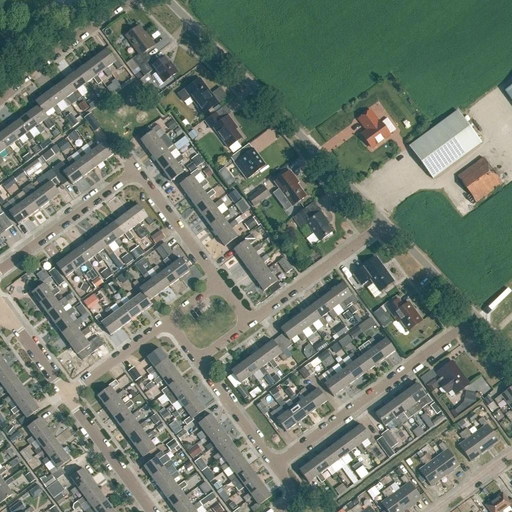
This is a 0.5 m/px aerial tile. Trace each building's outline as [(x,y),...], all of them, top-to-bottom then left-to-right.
[(133,60),(139,68),(150,59),(146,53),(156,46),(149,36),(148,38),(140,27),(126,37),(139,55),(133,60)] [(108,68),(114,63),(119,70),(123,67),(118,60),(116,61),(107,49),(97,57),(106,69),(108,68)] [(150,59),(139,68),(145,76),(154,69),(157,72),(152,76),(159,87),(164,83),(178,73),(173,65),(172,66),(165,56),(154,64),(150,59)] [(98,75),(104,71),(109,78),(113,75),(108,68),(106,69),(97,57),(87,64),(96,77),(98,75)] [(88,83),(94,78),(99,85),(103,82),(98,75),(96,77),(87,64),(76,72),(85,84),(87,83),(88,83)] [(77,90),(83,86),(88,93),(92,90),(88,83),(87,83),(85,84),(76,72),(66,79),(75,92),(77,90)] [(139,81),(143,78),(139,72),(134,75),(139,81)] [(67,98),(73,93),(78,100),(82,97),(77,90),(75,92),(66,79),(56,87),(65,99),(67,98)] [(203,114),(219,103),(212,95),(211,95),(199,79),(185,89),(191,97),(203,114)] [(57,105),(63,101),(68,108),(72,105),(67,98),(65,99),(56,87),(46,94),(55,107),(57,105)] [(191,97),(185,89),(179,94),(184,102),(191,97)] [(45,114),(53,108),(58,115),(62,112),(57,105),(55,107),(46,94),(35,102),(38,106),(39,106),(45,114)] [(85,101),(79,105),(83,112),(89,108),(85,101)] [(39,106),(38,106),(28,113),(37,126),(40,123),(41,124),(44,121),(50,130),(56,125),(49,117),(48,118),(45,114),(39,106)] [(379,121),(371,111),(359,119),(368,131),(362,135),(365,138),(365,140),(368,144),(370,144),(372,148),(390,133),(380,120),(379,121)] [(432,179),(481,144),(457,111),(408,147),(432,179)] [(28,113),(18,121),(27,133),(29,132),(35,128),(40,134),(44,131),(40,124),(41,124),(40,123),(37,126),(28,113)] [(73,127),(78,123),(71,113),(66,117),(73,127)] [(228,149),(242,139),(234,127),(235,126),(228,116),(222,121),(216,113),(205,121),(211,129),(213,128),(228,149)] [(84,119),(94,132),(100,127),(91,114),(84,119)] [(185,129),(186,131),(188,131),(190,130),(191,128),(189,126),(185,120),(181,123),(185,129)] [(19,140),(25,135),(30,142),(34,139),(29,132),(27,133),(18,121),(8,128),(17,141),(19,139),(19,140)] [(173,129),(176,126),(172,121),(168,124),(173,129)] [(152,133),(141,141),(148,152),(161,143),(159,141),(154,134),(161,129),(158,125),(151,131),(152,133)] [(9,147),(15,143),(20,149),(24,146),(19,140),(19,139),(17,141),(8,128),(0,134),(0,139),(7,148),(9,147)] [(55,138),(60,134),(57,129),(52,133),(55,138)] [(192,141),(198,136),(194,130),(187,135),(192,141)] [(72,141),(78,136),(75,131),(68,136),(72,141)] [(161,143),(148,152),(156,162),(168,153),(167,151),(174,146),(166,136),(159,141),(161,143)] [(183,146),(189,142),(185,137),(179,141),(183,146)] [(0,153),(5,150),(10,157),(14,154),(9,147),(7,148),(0,139),(0,153)] [(50,139),(40,146),(43,150),(53,143),(50,139)] [(65,140),(57,146),(63,154),(71,148),(65,140)] [(92,142),(88,145),(92,151),(93,151),(95,150),(104,162),(114,155),(105,142),(97,148),(92,142)] [(50,150),(55,155),(60,151),(56,145),(50,150)] [(81,149),(77,152),(82,159),(84,158),(93,170),(104,162),(95,150),(93,151),(92,151),(88,145),(81,149)] [(243,150),(231,158),(239,168),(247,180),(253,175),(266,166),(253,149),(252,150),(249,145),(243,150)] [(168,153),(156,162),(163,172),(176,163),(174,161),(169,155),(176,150),(174,146),(167,151),(168,153)] [(46,162),(52,157),(55,155),(50,150),(48,152),(41,157),(46,162)] [(26,163),(32,159),(28,153),(22,158),(26,163)] [(176,163),(163,172),(171,183),(183,174),(177,165),(184,160),(181,156),(174,161),(176,163)] [(82,159),(76,163),(71,157),(67,160),(72,166),(74,165),(83,177),(93,170),(84,158),(82,159)] [(198,158),(186,167),(190,172),(202,164),(198,158)] [(476,203),(502,184),(483,158),(457,177),(476,203)] [(37,160),(23,170),(26,174),(40,163),(37,160)] [(72,166),(68,169),(63,162),(52,170),(57,177),(63,185),(69,180),(73,185),(83,177),(74,165),(72,166)] [(226,162),(215,170),(217,173),(223,169),(228,165),(226,162)] [(208,178),(213,174),(208,168),(203,172),(208,178)] [(37,182),(33,185),(38,191),(40,190),(49,202),(60,195),(51,182),(57,177),(52,170),(37,182)] [(180,185),(187,196),(200,187),(198,185),(199,184),(194,178),(201,174),(198,170),(191,175),(192,176),(180,185)] [(293,207),(307,197),(293,179),(295,177),(290,171),(275,182),(293,207)] [(18,173),(12,177),(16,183),(22,178),(18,173)] [(11,187),(16,183),(12,178),(7,181),(11,187)] [(205,180),(199,184),(198,185),(200,187),(187,196),(194,206),(207,197),(206,195),(202,189),(208,184),(205,180)] [(263,186),(247,198),(254,207),(270,195),(263,186)] [(247,196),(253,192),(248,187),(243,190),(247,196)] [(38,191),(32,196),(27,189),(23,192),(28,199),(30,197),(39,210),(49,202),(40,190),(38,191)] [(212,190),(206,195),(207,197),(194,206),(202,216),(214,207),(213,205),(214,205),(210,199),(216,195),(212,190)] [(234,204),(241,198),(237,193),(230,198),(234,204)] [(28,199),(22,203),(17,197),(13,200),(18,206),(20,205),(29,217),(39,210),(30,197),(28,199)] [(220,200),(214,205),(213,205),(214,207),(202,216),(209,226),(222,217),(220,215),(221,215),(217,209),(223,204),(220,200)] [(8,203),(3,207),(8,214),(9,213),(18,225),(29,217),(20,205),(18,206),(13,209),(8,203)] [(138,205),(128,212),(137,225),(139,224),(145,219),(150,226),(154,223),(149,216),(147,217),(138,205)] [(227,210),(221,215),(220,215),(222,217),(209,226),(217,236),(229,227),(228,225),(224,219),(231,215),(227,210)] [(306,210),(295,218),(303,229),(307,226),(313,234),(307,239),(313,247),(333,233),(325,222),(327,221),(321,212),(313,218),(306,210)] [(137,225),(128,212),(118,220),(127,233),(129,231),(135,227),(136,229),(135,230),(142,240),(148,235),(139,224),(137,225)] [(0,215),(0,227),(4,233),(13,226),(3,213),(3,214),(0,215)] [(252,218),(244,224),(249,231),(257,224),(252,218)] [(134,238),(129,231),(127,233),(118,220),(107,228),(117,240),(118,239),(119,239),(125,234),(130,241),(134,238)] [(232,230),(238,225),(235,220),(228,225),(229,227),(217,236),(224,247),(237,237),(232,230)] [(124,245),(119,239),(118,239),(117,240),(107,228),(97,235),(106,248),(108,246),(115,242),(119,248),(124,245)] [(164,238),(161,232),(151,240),(154,245),(164,238)] [(113,253),(108,246),(106,248),(97,235),(87,243),(96,255),(98,254),(104,249),(109,256),(113,253)] [(234,250),(241,261),(254,252),(252,250),(248,244),(254,239),(251,235),(244,240),(246,242),(234,250)] [(103,260),(98,254),(96,255),(87,243),(77,250),(86,263),(88,261),(94,257),(99,263),(103,260)] [(173,253),(165,243),(156,250),(163,260),(173,253)] [(259,245),(252,250),(254,252),(241,261),(249,271),(261,262),(260,260),(255,254),(262,249),(259,245)] [(138,246),(130,252),(136,259),(143,254),(138,246)] [(93,268),(88,261),(86,263),(77,250),(66,258),(76,270),(78,269),(84,264),(89,271),(93,268)] [(113,253),(109,256),(113,261),(117,258),(113,253)] [(267,255),(260,260),(261,262),(249,271),(256,281),(269,272),(267,270),(263,264),(270,259),(267,255)] [(126,266),(133,260),(130,256),(122,261),(126,266)] [(277,262),(286,274),(293,269),(284,257),(277,262)] [(83,275),(78,269),(76,270),(66,258),(56,266),(65,278),(74,272),(79,279),(83,275)] [(190,271),(181,259),(172,265),(167,258),(163,261),(168,268),(170,267),(180,279),(190,271)] [(377,258),(359,271),(355,275),(362,286),(371,279),(380,291),(394,281),(377,258)] [(141,260),(135,265),(138,270),(145,265),(141,260)] [(270,274),(277,269),(274,265),(267,270),(269,272),(256,281),(264,292),(268,288),(272,294),(280,288),(276,282),(270,274)] [(168,268),(162,273),(157,266),(153,269),(158,276),(160,274),(170,287),(180,279),(170,267),(168,268)] [(44,269),(37,274),(43,283),(50,277),(44,269)] [(64,282),(54,269),(48,273),(58,287),(64,282)] [(93,280),(98,277),(92,270),(88,273),(93,280)] [(105,280),(112,275),(109,271),(102,276),(105,280)] [(120,283),(127,278),(123,273),(117,278),(120,283)] [(158,276),(152,280),(147,273),(143,276),(148,283),(150,282),(159,294),(170,287),(160,274),(158,276)] [(32,293),(31,293),(39,304),(52,295),(50,293),(54,290),(49,284),(53,282),(50,278),(43,283),(40,280),(29,288),(32,293)] [(95,289),(103,283),(99,278),(91,283),(95,289)] [(148,283),(142,288),(137,281),(133,284),(138,291),(140,290),(142,293),(142,294),(143,293),(149,302),(159,294),(150,282),(148,283)] [(112,291),(118,288),(115,283),(109,286),(112,291)] [(341,303),(343,302),(349,297),(354,304),(358,301),(353,294),(351,295),(343,283),(332,291),(341,303)] [(58,303),(53,297),(60,292),(57,288),(54,290),(50,293),(52,295),(39,304),(47,314),(59,305),(58,303)] [(331,310),(333,309),(339,304),(344,311),(348,309),(343,302),(341,303),(332,291),(322,298),(331,310)] [(152,306),(149,302),(143,293),(142,294),(142,293),(134,299),(129,292),(125,296),(130,302),(132,301),(142,313),(152,306)] [(65,313),(61,307),(67,302),(64,298),(58,303),(59,305),(47,314),(54,324),(67,315),(65,313)] [(321,318),(323,316),(329,312),(334,319),(338,316),(333,309),(331,310),(322,298),(312,305),(321,318)] [(130,302),(124,307),(119,300),(115,303),(120,310),(122,308),(131,321),(142,313),(132,301),(130,302)] [(409,331),(423,321),(409,303),(404,307),(399,300),(388,308),(398,322),(401,320),(409,331)] [(313,324),(319,319),(324,326),(328,323),(323,316),(321,318),(312,305),(302,313),(311,325),(313,324)] [(356,313),(352,306),(348,309),(352,316),(356,313)] [(120,310),(114,314),(109,307),(105,310),(110,317),(112,316),(121,328),(131,321),(122,308),(120,310)] [(73,323),(68,317),(75,312),(72,308),(65,313),(67,315),(54,324),(61,334),(74,325),(73,323)] [(353,318),(348,312),(343,316),(347,322),(353,318)] [(318,331),(313,324),(311,325),(302,313),(292,320),(300,332),(302,331),(308,327),(314,334),(318,331)] [(110,317),(104,321),(99,315),(95,318),(100,325),(102,324),(111,336),(121,328),(112,316),(110,317)] [(80,333),(76,327),(82,322),(79,318),(73,323),(74,325),(61,334),(69,344),(82,335),(80,333)] [(300,332),(292,320),(281,328),(284,332),(279,336),(287,348),(293,344),(290,340),(298,334),(304,341),(308,338),(302,331),(300,332)] [(358,327),(362,333),(368,329),(363,323),(358,327)] [(342,335),(347,331),(344,327),(338,331),(342,335)] [(82,361),(104,344),(97,336),(88,343),(83,337),(90,332),(87,328),(80,333),(82,335),(69,344),(77,355),(77,354),(82,361)] [(287,348),(279,336),(273,341),(272,340),(262,348),(271,360),(273,359),(279,355),(284,361),(288,358),(283,351),(287,348)] [(369,341),(374,348),(376,347),(385,359),(395,352),(386,339),(378,345),(373,338),(369,341)] [(323,349),(327,346),(323,341),(319,344),(323,349)] [(309,359),(317,352),(310,343),(302,349),(309,359)] [(334,353),(340,348),(337,343),(330,348),(334,353)] [(376,347),(374,348),(368,352),(363,346),(359,349),(364,355),(366,354),(375,367),(385,359),(376,347)] [(153,366),(146,371),(149,375),(156,370),(154,368),(167,359),(160,348),(147,357),(153,366)] [(271,360),(262,348),(252,355),(261,368),(263,366),(269,362),(274,369),(278,366),(273,359),(271,360)] [(322,362),(328,357),(324,352),(318,356),(322,362)] [(366,354),(364,355),(357,360),(353,353),(349,356),(354,363),(355,362),(364,374),(375,367),(366,354)] [(253,374),(259,369),(264,376),(268,373),(263,366),(261,368),(252,355),(241,363),(251,375),(253,374)] [(0,374),(9,368),(1,358),(0,358),(0,374)] [(160,376),(154,381),(157,385),(163,380),(162,378),(175,369),(167,359),(154,368),(156,370),(160,376)] [(310,375),(315,372),(314,371),(318,368),(313,361),(309,364),(305,367),(310,375)] [(364,374),(355,362),(354,363),(347,367),(343,361),(338,364),(343,370),(345,369),(354,382),(364,374)] [(251,375),(241,363),(231,370),(240,383),(249,377),(254,384),(258,381),(253,374),(251,375)] [(437,373),(442,379),(438,381),(441,385),(447,393),(452,389),(456,394),(456,395),(470,385),(455,364),(454,365),(452,363),(444,369),(437,373)] [(134,367),(128,372),(135,381),(141,377),(134,367)] [(4,387),(16,378),(9,368),(0,374),(0,382),(2,385),(0,386),(0,392),(5,389),(4,387)] [(310,376),(304,368),(299,371),(305,379),(310,376)] [(345,369),(343,370),(337,375),(332,368),(328,371),(333,378),(335,376),(344,389),(354,382),(345,369)] [(168,386),(161,391),(164,395),(171,391),(169,388),(182,379),(175,369),(162,378),(163,380),(168,386)] [(433,369),(420,377),(424,383),(437,375),(433,369)] [(344,389),(335,376),(333,378),(328,371),(322,376),(318,378),(323,386),(325,384),(333,397),(344,389)] [(127,387),(133,383),(126,373),(120,377),(127,387)] [(270,386),(274,383),(271,379),(268,375),(264,378),(270,386)] [(275,384),(281,380),(276,375),(271,379),(274,383),(275,384)] [(24,388),(16,378),(4,387),(5,389),(10,395),(3,400),(6,404),(12,399),(11,397),(24,388)] [(433,378),(424,385),(430,393),(434,390),(431,386),(436,382),(433,378)] [(171,391),(164,395),(172,405),(178,401),(177,399),(190,389),(182,379),(169,388),(171,391)] [(110,387),(98,396),(105,407),(118,397),(117,396),(112,389),(119,385),(116,381),(109,385),(110,387)] [(148,391),(155,386),(152,382),(145,386),(148,391)] [(235,388),(243,398),(248,394),(240,384),(235,388)] [(417,384),(406,392),(416,404),(417,403),(422,409),(428,404),(429,405),(433,402),(427,395),(426,396),(417,384)] [(508,405),(511,401),(511,386),(494,400),(497,405),(502,401),(501,400),(503,398),(508,405)] [(258,387),(249,393),(253,398),(262,392),(258,387)] [(31,398),(24,388),(11,397),(12,399),(17,405),(10,410),(13,414),(20,409),(19,408),(31,398)] [(301,391),(306,398),(308,396),(317,409),(327,401),(318,389),(309,395),(305,388),(301,391)] [(183,407),(176,411),(179,416),(186,411),(184,409),(197,399),(190,389),(177,399),(178,401),(183,407)] [(276,390),(269,394),(272,398),(278,394),(276,390)] [(118,397),(105,407),(113,417),(125,407),(124,406),(120,399),(126,395),(123,391),(117,396),(118,397)] [(406,392),(396,399),(405,412),(407,410),(413,406),(418,412),(422,409),(417,403),(416,404),(406,392)] [(308,396),(306,398),(300,402),(295,396),(291,399),(295,405),(297,404),(306,416),(317,409),(308,396)] [(476,398),(465,396),(463,402),(463,404),(472,405),(474,406),(476,398)] [(488,406),(493,402),(488,396),(483,399),(488,406)] [(39,409),(31,398),(19,408),(20,409),(25,415),(18,420),(21,424),(28,419),(27,418),(39,409)] [(190,417),(184,422),(187,426),(194,421),(193,419),(205,410),(197,399),(184,409),(186,411),(190,417)] [(306,416),(297,404),(295,405),(291,399),(284,404),(282,401),(278,403),(280,406),(285,413),(287,411),(296,424),(306,416)] [(396,399),(386,406),(395,419),(397,418),(403,413),(408,420),(412,417),(407,410),(405,412),(396,399)] [(156,409),(160,405),(157,400),(152,404),(156,409)] [(125,407),(113,417),(120,427),(133,418),(132,416),(127,410),(133,405),(131,401),(124,406),(125,407)] [(262,402),(257,406),(264,415),(269,411),(262,402)] [(463,404),(463,402),(454,411),(459,417),(472,405),(463,404)] [(376,414),(375,414),(385,427),(385,426),(386,425),(390,431),(397,426),(398,427),(402,424),(397,418),(395,419),(386,406),(376,414)] [(454,419),(458,416),(453,410),(449,413),(454,419)] [(133,418),(120,427),(128,437),(140,428),(139,426),(135,420),(141,415),(138,411),(132,416),(133,418)] [(163,419),(168,416),(164,411),(160,414),(163,419)] [(287,411),(285,413),(279,417),(274,411),(270,414),(275,420),(277,419),(285,432),(296,424),(287,411)] [(219,423),(212,413),(199,423),(205,431),(198,436),(201,439),(208,434),(206,433),(219,423)] [(471,421),(477,417),(474,413),(468,417),(471,421)] [(420,417),(429,429),(433,426),(425,414),(420,417)] [(435,425),(440,421),(436,415),(430,419),(435,425)] [(29,444),(36,439),(35,438),(47,429),(40,418),(27,427),(33,435),(27,440),(29,444)] [(484,427),(477,432),(489,448),(499,441),(482,418),(478,421),(481,426),(482,425),(484,427)] [(140,428),(128,437),(135,447),(148,438),(147,436),(142,430),(148,425),(146,422),(139,426),(140,428)] [(227,434),(219,423),(206,433),(208,434),(212,441),(206,446),(209,450),(215,445),(214,443),(227,434)] [(159,433),(165,429),(162,424),(156,428),(159,433)] [(372,446),(376,443),(371,436),(370,437),(361,425),(351,432),(360,445),(361,444),(367,439),(372,446)] [(8,427),(5,431),(10,435),(14,431),(8,427)] [(55,439),(47,429),(35,438),(36,439),(41,445),(34,450),(37,455),(44,450),(42,448),(55,439)] [(489,448),(477,432),(471,437),(469,434),(471,433),(467,429),(463,432),(480,455),(489,448)] [(185,430),(177,436),(181,440),(189,435),(185,430)] [(381,435),(391,449),(398,443),(388,430),(381,435)] [(148,438),(135,447),(143,458),(155,448),(150,440),(156,436),(153,432),(147,436),(148,438)] [(366,450),(361,444),(360,445),(351,432),(340,440),(350,452),(351,451),(357,447),(362,453),(366,450)] [(480,455),(463,432),(459,435),(462,439),(463,439),(465,441),(459,446),(470,462),(480,455)] [(234,444),(227,434),(214,443),(215,445),(220,451),(213,456),(216,460),(223,455),(221,453),(234,444)] [(381,437),(376,441),(383,450),(388,447),(381,437)] [(50,458),(62,449),(55,439),(42,448),(44,450),(48,456),(41,461),(44,465),(51,460),(50,458)] [(174,439),(166,444),(170,450),(178,445),(174,439)] [(356,458),(351,451),(350,452),(340,440),(330,447),(339,460),(341,459),(347,454),(352,461),(356,458)] [(438,457),(450,473),(459,466),(459,465),(454,459),(442,443),(438,446),(433,450),(438,457)] [(242,454),(234,444),(221,453),(223,455),(227,462),(221,466),(224,471),(230,466),(229,464),(242,454)] [(5,450),(2,453),(3,455),(5,455),(7,454),(11,459),(16,455),(10,447),(5,451),(5,450)] [(330,447),(320,455),(329,467),(331,466),(337,461),(351,481),(355,478),(341,459),(339,460),(330,447)] [(25,448),(19,453),(26,463),(27,463),(32,459),(33,458),(25,448)] [(188,452),(192,458),(198,454),(193,448),(188,452)] [(58,469),(70,459),(62,449),(50,458),(51,460),(56,466),(49,471),(52,475),(59,470),(58,469)] [(162,465),(158,460),(165,455),(162,451),(155,456),(156,457),(144,466),(151,477),(164,468),(162,465)] [(249,464),(242,454),(229,464),(230,466),(235,472),(228,477),(231,481),(238,476),(236,474),(249,464)] [(450,473),(438,457),(432,461),(430,459),(431,458),(428,454),(423,457),(440,480),(450,473)] [(336,473),(331,466),(329,467),(320,455),(310,462),(319,475),(321,473),(327,469),(332,476),(336,473)] [(440,480),(423,457),(419,460),(423,464),(424,463),(426,466),(419,471),(431,487),(440,480)] [(32,459),(27,463),(32,469),(37,465),(34,462),(32,459)] [(367,463),(373,471),(378,467),(372,459),(367,463)] [(171,478),(170,476),(165,470),(172,465),(169,461),(162,465),(164,468),(151,477),(159,487),(171,478)] [(326,480),(321,473),(319,475),(310,462),(299,470),(308,482),(316,477),(321,483),(326,480)] [(190,471),(194,468),(190,463),(186,465),(190,471)] [(199,467),(202,471),(207,467),(204,463),(199,467)] [(256,475),(249,464),(236,474),(238,476),(242,482),(236,487),(239,491),(245,486),(244,484),(256,475)] [(355,472),(361,480),(368,475),(362,467),(355,472)] [(78,488),(91,479),(83,469),(71,478),(77,486),(70,491),(73,495),(80,490),(78,488)] [(206,477),(211,474),(208,469),(203,472),(206,477)] [(179,488),(177,486),(173,480),(180,475),(177,471),(170,476),(171,478),(159,487),(166,497),(179,488)] [(29,473),(25,476),(31,483),(34,480),(29,473)] [(46,488),(55,481),(51,475),(41,482),(46,488)] [(264,485),(256,475),(244,484),(245,486),(250,492),(243,497),(246,501),(253,496),(251,494),(264,485)] [(406,485),(400,490),(412,505),(421,498),(404,476),(400,479),(403,483),(404,483),(406,485)] [(6,486),(13,481),(11,477),(3,483),(4,484),(0,486),(0,503),(12,494),(6,486)] [(98,489),(91,479),(78,488),(80,490),(85,496),(74,504),(73,508),(74,510),(87,500),(86,498),(98,489)] [(65,490),(58,480),(46,488),(57,502),(64,497),(61,493),(65,490)] [(186,498),(185,496),(180,490),(187,485),(184,481),(177,486),(179,488),(166,497),(174,507),(186,498)] [(207,481),(200,486),(205,494),(212,489),(207,481)] [(217,491),(222,487),(218,481),(213,486),(217,491)] [(272,496),(264,485),(251,494),(253,496),(257,503),(250,508),(253,511),(260,507),(259,505),(272,496)] [(402,511),(412,505),(400,490),(394,494),(392,492),(393,491),(390,486),(385,489),(401,511),(402,511)] [(372,499),(379,494),(374,487),(367,492),(372,499)] [(106,499),(98,489),(86,498),(87,500),(92,507),(85,511),(92,511),(95,511),(93,508),(106,499)] [(324,497),(318,489),(313,493),(319,501),(324,497)] [(401,511),(385,489),(381,493),(385,497),(386,496),(388,499),(381,504),(387,511),(401,511)] [(188,511),(194,508),(192,506),(188,500),(194,495),(191,491),(185,496),(186,498),(174,507),(177,511),(188,511)] [(206,498),(209,503),(216,498),(213,493),(206,498)] [(503,511),(509,506),(511,510),(511,498),(508,502),(502,494),(495,499),(503,511)] [(109,511),(113,509),(106,499),(93,508),(95,511),(96,511),(109,511)] [(500,511),(503,511),(495,499),(486,506),(491,511),(500,511)] [(10,511),(20,511),(25,508),(20,501),(9,510),(10,511)] [(196,511),(195,510),(202,506),(199,501),(192,506),(194,508),(188,511),(196,511)]
